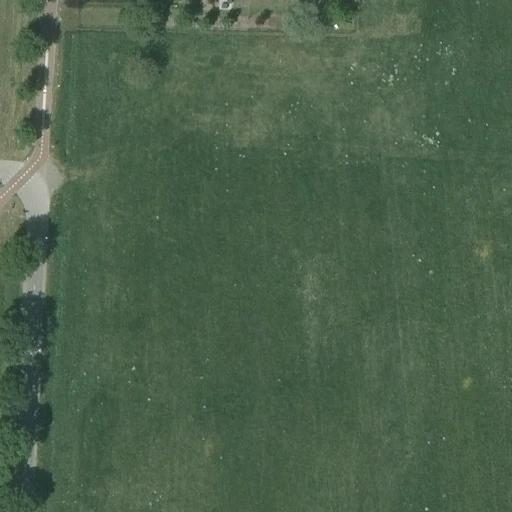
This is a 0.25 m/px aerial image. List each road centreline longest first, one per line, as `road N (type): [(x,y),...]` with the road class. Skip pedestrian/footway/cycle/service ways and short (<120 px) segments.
road 1 (unclassified): [(24,511),(38,203),(17,181)]
road 2 (unclassified): [(17,181),(41,151),(51,0)]
